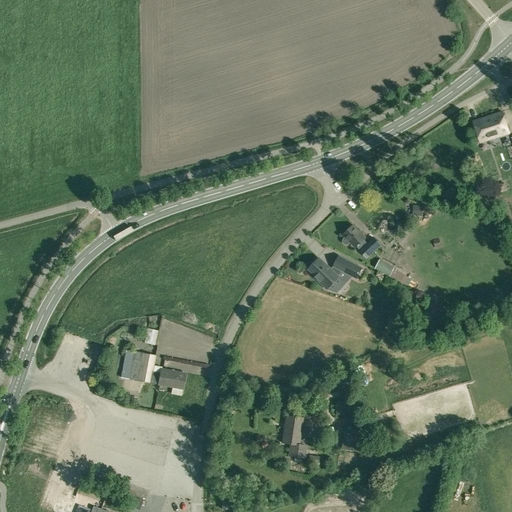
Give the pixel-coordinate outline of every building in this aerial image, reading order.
[(509,133),(502,111),(473,121),(480,143),(509,133)] [(422,207),(413,206),(413,216),(421,216),(422,207)] [(363,239),(365,237),(353,225),(343,235),(345,237),(343,239),(342,241),(343,243),(344,245),(346,245),(348,245),(350,243),(355,248),(356,246),(360,250),(360,251),(367,259),(381,245),(374,237),(367,244),(363,239)] [(331,270),(319,258),(309,269),(316,276),(315,277),(327,289),(339,277),(338,276),(342,271),(356,278),(362,268),(339,256),(333,266),(334,266),(331,270)] [(390,276),(394,268),(394,267),(379,259),(374,269),(389,277),(390,276)] [(399,270),(394,268),(390,276),(405,285),(408,279),(398,273),(399,270)] [(406,310),(403,317),(412,321),(415,313),(406,310)] [(153,341),(154,327),(144,326),(143,340),(153,341)] [(130,380),(137,381),(158,385),(183,390),(186,374),(161,369),(160,373),(153,371),(156,355),(153,355),(147,354),(135,351),(126,350),(121,378),(130,380)] [(321,391),(338,389),(336,379),(319,381),(321,391)] [(344,409),(355,408),(354,399),(334,402),(335,415),(345,414),(344,409)] [(288,456),(304,459),(306,446),(298,444),(299,433),(304,434),(305,429),(300,428),(301,419),(287,416),(283,443),(290,445),(288,456)] [(373,429),(344,424),(340,450),(369,454),(373,429)] [(134,497),(131,496),(128,505),(139,509),(142,500),(134,497)] [(229,511),(230,498),(222,498),(221,510),(229,511)]
